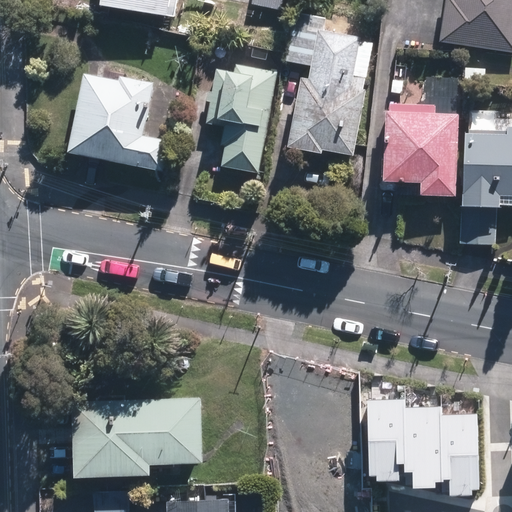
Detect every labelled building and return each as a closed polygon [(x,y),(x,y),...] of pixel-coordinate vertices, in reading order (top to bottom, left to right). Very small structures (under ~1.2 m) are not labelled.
[(94,0),(92,12),(161,20),(163,0),(94,0)] [(281,0),(249,0),(248,7),(279,13),(281,0)] [(511,0),(442,0),(436,45),(511,56),(511,0)] [(303,82),(295,81),(281,151),(316,158),(317,154),(348,160),(364,79),(350,77),(358,41),(313,32),(303,82)] [(274,74),(234,65),(233,72),(215,68),(209,94),(206,93),(204,103),(207,104),(203,126),(221,130),(217,148),(221,149),(217,169),(253,177),(274,74)] [(486,69),(462,67),(461,89),(484,91),(486,69)] [(111,84),(80,77),(62,158),(157,175),(164,143),(139,140),(150,87),(112,79),(111,84)] [(384,116),(380,116),(377,186),(414,187),(414,199),(451,200),(453,118),(431,118),(431,109),(384,107),(384,116)] [(462,138),(459,138),(455,170),(456,208),(456,212),(459,212),(456,245),(492,247),(495,230),(495,209),(511,208),(511,130),(503,130),(503,133),(462,133),(462,138)] [(210,457),(210,393),(86,393),(86,467),(161,466),(161,457),(210,457)] [(329,405),(276,406),(276,511),(347,511),(347,478),(364,478),(363,415),(329,415),(329,405)] [(434,472),(392,487),(392,511),(465,511),(465,472),(434,472)] [(239,511),(239,491),(177,493),(177,511),(239,511)]
